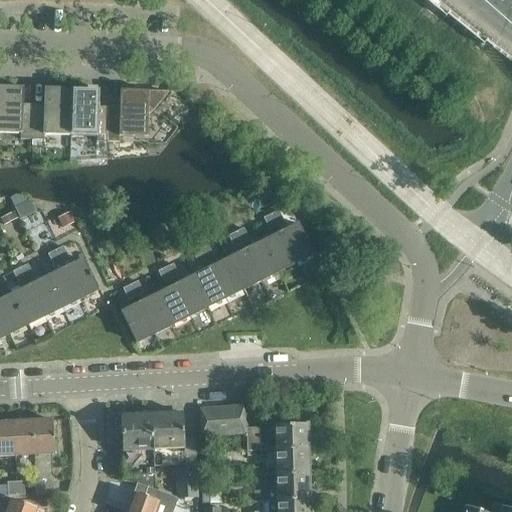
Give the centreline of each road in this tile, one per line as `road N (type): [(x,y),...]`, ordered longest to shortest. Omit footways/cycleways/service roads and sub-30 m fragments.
road 1 (residential): [(410,377),(425,283),(413,241),(219,63),(179,50),(0,45)]
road 2 (tertiary): [(88,385),(339,371),(410,377)]
road 3 (tertiary): [(389,511),(410,377)]
road 4 (residential): [(86,511),(93,470),(88,385)]
